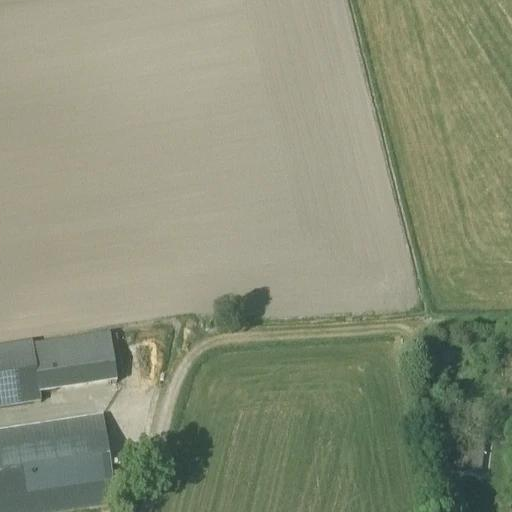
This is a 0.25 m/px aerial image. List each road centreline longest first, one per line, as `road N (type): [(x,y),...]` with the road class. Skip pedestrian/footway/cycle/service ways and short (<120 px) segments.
road 1 (track): [(186,341),(511,318)]
road 2 (unclassified): [(145,511),(186,341)]
